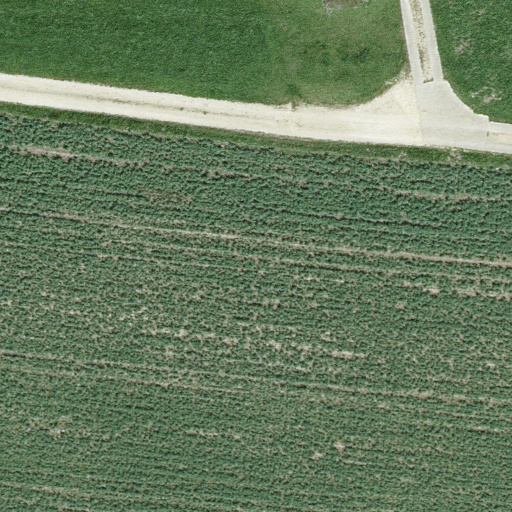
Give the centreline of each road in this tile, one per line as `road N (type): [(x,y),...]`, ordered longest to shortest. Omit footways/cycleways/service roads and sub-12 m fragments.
road 1 (track): [(0,89),(511,141)]
road 2 (track): [(415,133),(393,0)]
